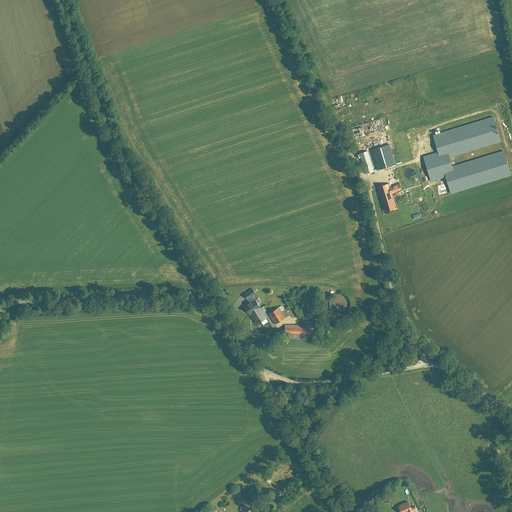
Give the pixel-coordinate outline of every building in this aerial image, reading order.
[(367,144),(370,141),(371,136),(368,131),(366,130),(361,129),(358,131),(356,133),(355,138),(357,142),(362,145),(367,144)] [(390,147),(373,151),(379,170),(395,166),(390,147)] [(401,186),(392,189),(391,185),(377,189),(384,213),(398,209),(394,195),(402,193),(402,194),(417,193),(416,174),(400,175),(401,186)] [(333,298),(330,302),(330,307),(331,310),(335,314),(339,315),(342,315),(346,313),(349,310),(351,304),(349,300),(346,296),(339,295),(335,296),(333,298)] [(313,298),(304,304),(310,313),(320,307),(313,298)] [(284,307),(280,310),(274,302),(265,308),(276,325),(290,316),(284,307)] [(314,323),(302,323),(302,326),(286,325),(286,334),(314,336),(314,323)] [(411,502),(398,507),(400,511),(422,511),(419,504),(413,507),(411,502)]
